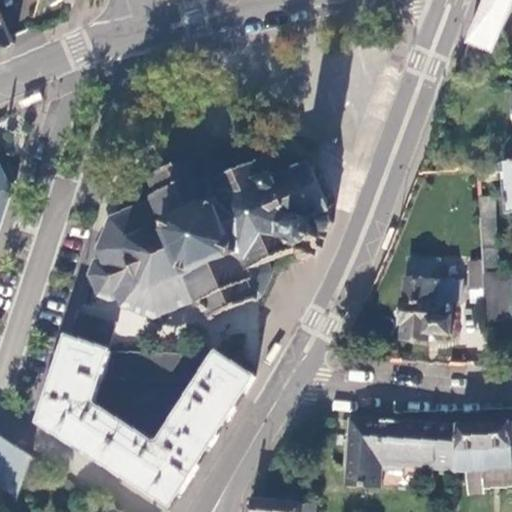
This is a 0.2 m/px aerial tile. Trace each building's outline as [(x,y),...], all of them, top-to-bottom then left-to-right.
[(511,10),(511,0),(487,0),(471,41),(497,51),(511,10)] [(0,15),(0,49),(1,49),(14,43),(0,15)] [(22,109),(43,100),(40,93),(19,102),(22,109)] [(316,246),(318,251),(323,248),(321,243),(324,242),(323,239),(327,238),(325,234),(330,231),(334,222),(331,214),(333,213),(332,210),(334,210),(333,208),(335,206),(333,202),(331,203),(315,169),(318,167),(316,163),(313,164),(312,162),(310,163),(308,160),(305,162),(307,165),(282,175),(281,172),(276,174),(275,172),(274,173),(269,163),(271,162),(270,159),(268,160),(267,158),(265,159),(264,157),(260,159),(261,161),(230,175),(225,165),(201,157),(197,158),(196,157),(191,159),(192,161),(154,177),(154,176),(149,178),(151,183),(154,182),(158,190),(152,193),(148,201),(150,204),(115,220),(102,252),(106,261),(98,264),(93,277),(102,297),(114,301),(123,298),(126,306),(159,318),(195,302),(196,305),(203,308),(209,305),(213,313),(211,314),(213,319),(219,317),(218,315),(254,299),(255,301),(259,299),(258,297),(264,295),(273,271),(269,264),(299,250),(304,260),(315,255),(312,248),(316,246)] [(1,163),(0,163),(0,229),(13,191),(10,185),(17,182),(11,168),(4,171),(1,163)] [(480,181),(510,179),(509,165),(479,168),(480,181)] [(497,229),(497,215),(496,197),(483,198),(483,212),(482,212),(483,230),(497,229)] [(500,273),(497,229),(483,230),(484,261),(485,273),(500,273)] [(406,326),(404,340),(430,342),(430,335),(451,336),(453,321),(452,321),(452,303),(457,304),(459,284),(437,282),(438,263),(410,261),(409,280),(408,280),(407,281),(406,303),(404,302),(401,326),(406,326)] [(472,290),(486,290),(485,273),(484,261),(471,261),(472,285),(472,290)] [(486,290),(488,331),(511,330),(511,302),(511,273),(500,273),(485,273),(486,290)] [(79,310),(70,338),(109,351),(117,323),(79,310)] [(490,365),(488,336),(472,337),(473,366),(490,365)] [(43,423),(172,506),(209,452),(237,408),(256,378),(219,355),(113,352),(109,351),(70,338),(58,377),(43,423)] [(353,420),(351,441),(354,441),(352,468),(349,468),(347,488),(380,491),(382,467),(457,473),(457,426),(384,422),(383,432),(376,431),(377,422),(370,421),(353,420)] [(511,454),(511,422),(493,424),(457,426),(457,473),(511,469),(511,455),(511,454)] [(0,482),(12,489),(9,494),(20,500),(32,457),(0,436),(0,482)] [(351,441),(346,441),(344,467),(349,468),(352,468),(354,441),(351,441)] [(303,504),(303,502),(252,499),(251,509),(250,511),(315,511),(316,505),(303,504)]
